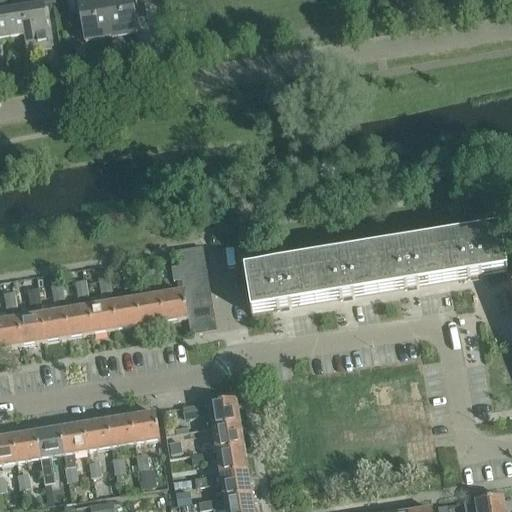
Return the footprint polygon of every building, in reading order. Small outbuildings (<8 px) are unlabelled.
[(82,18),(86,44),(112,40),(105,0),(81,0),(80,0),(79,0),(66,0),(70,20),(82,18)] [(138,36),(133,10),(145,8),(143,0),(105,0),(112,40),(138,36)] [(51,51),(44,7),(5,13),(10,41),(25,38),(28,55),(51,51)] [(0,42),(10,41),(5,13),(0,14),(0,42)] [(504,252),(501,233),(499,233),(499,234),(247,275),(247,274),(245,274),(250,307),(251,310),(252,317),(253,317),(253,314),(279,310),(288,309),(335,301),(358,297),(400,291),(423,286),(470,279),(479,277),(506,273),(506,275),(508,275),(504,252)] [(203,250),(177,254),(179,266),(205,262),(203,250)] [(181,278),(207,274),(205,262),(179,266),(180,269),(181,278)] [(182,283),(181,278),(180,269),(171,270),(174,284),(182,283)] [(156,273),(147,274),(149,288),(158,287),(156,273)] [(183,290),(209,286),(207,274),(181,278),(182,283),(183,290)] [(127,292),(135,290),(133,276),(124,278),(127,292)] [(60,277),(51,278),(53,289),(62,288),(60,277)] [(103,296),(111,294),(109,280),(100,282),(103,296)] [(79,299),(88,298),(85,284),(77,285),(79,299)] [(209,286),(183,290),(184,295),(185,302),(211,298),(209,286)] [(55,303),(64,302),(62,288),(53,289),(55,303)] [(31,307),(40,306),(38,292),(29,293),(31,307)] [(160,298),(164,326),(188,322),(187,314),(185,302),(184,295),(160,298)] [(8,311),(17,310),(15,296),(6,297),(8,311)] [(136,302),(141,330),(164,326),(160,298),(136,302)] [(211,298),(185,302),(187,314),(213,309),(211,298)] [(113,306),(117,334),(141,330),(136,302),(113,306)] [(89,310),(93,338),(117,334),(113,306),(89,310)] [(187,314),(188,322),(189,326),(215,321),(213,309),(187,314)] [(65,314),(70,341),(93,338),(89,310),(65,314)] [(42,318),(46,345),(70,341),(65,314),(42,318)] [(18,322),(22,349),(46,345),(42,318),(18,322)] [(191,338),(217,333),(215,321),(189,326),(191,338)] [(0,352),(22,349),(18,322),(0,324),(0,352)] [(236,402),(209,407),(213,431),(240,427),(236,402)] [(185,422),(201,419),(199,409),(183,411),(185,422)] [(160,444),(156,416),(131,420),(136,448),(160,444)] [(108,424),(112,452),(136,448),(131,420),(108,424)] [(84,428),(88,456),(112,452),(108,424),(84,428)] [(217,455),(244,450),(240,427),(213,431),(217,455)] [(79,485),(75,458),(88,456),(84,428),(60,432),(65,460),(69,487),(79,485)] [(52,462),(65,460),(60,432),(37,436),(41,464),(45,489),(56,487),(52,462)] [(189,444),(202,442),(201,433),(187,436),(189,444)] [(13,440),(17,467),(41,464),(37,436),(13,440)] [(0,470),(17,467),(13,440),(0,442),(0,470)] [(180,445),(169,447),(171,459),(182,457),(180,445)] [(221,478),(248,474),(244,450),(217,455),(221,478)] [(205,456),(191,458),(193,469),(207,466),(205,456)] [(150,472),(147,458),(138,459),(143,492),(157,490),(154,471),(150,472)] [(114,464),(116,478),(125,476),(123,462),(114,464)] [(91,468),(93,481),(101,480),(99,466),(91,468)] [(195,483),(197,491),(222,487),(225,502),(252,498),(248,474),(221,478),(195,483)] [(28,478),(19,479),(22,493),(30,491),(28,478)] [(176,498),(178,510),(192,507),(190,495),(176,498)] [(199,506),(200,511),(254,511),(252,498),(225,502),(199,506)] [(504,511),(503,500),(476,504),(477,511),(504,511)]
